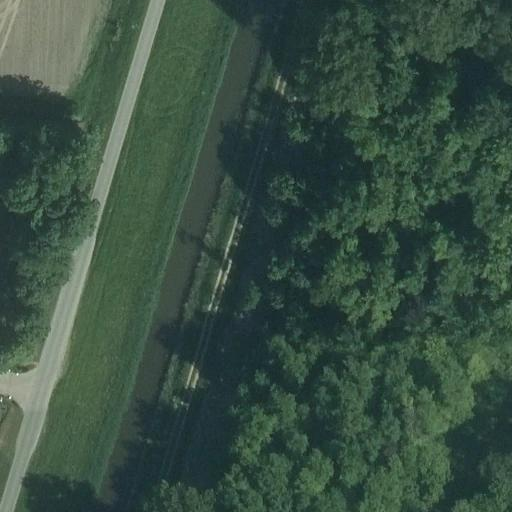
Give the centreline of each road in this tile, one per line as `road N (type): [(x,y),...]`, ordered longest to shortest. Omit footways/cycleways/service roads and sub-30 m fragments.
road 1 (track): [(151,511),(305,0)]
road 2 (unclassified): [(4,511),(158,0)]
road 3 (track): [(511,85),(345,0)]
